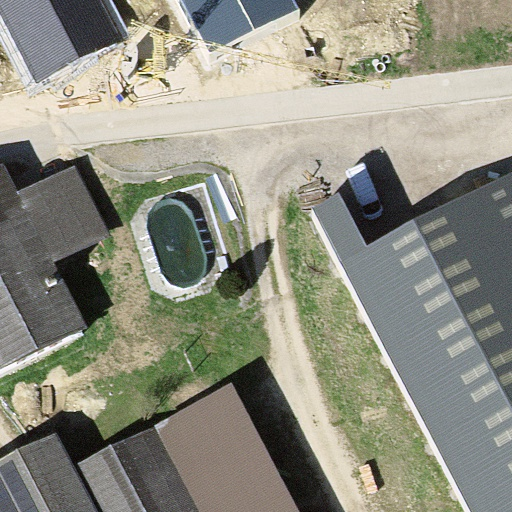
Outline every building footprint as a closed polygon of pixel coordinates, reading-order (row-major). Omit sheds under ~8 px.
[(97,0),(0,0),(0,14),(35,82),(118,38),(97,0)] [(292,0),(181,0),(208,52),(297,8),(292,0)] [(339,196),(309,212),(466,511),(511,511),(511,166),(364,244),(339,196)] [(0,199),(0,384),(78,341),(0,199)] [(297,511),(230,384),(72,466),(96,511),(297,511)] [(0,511),(96,511),(72,466),(58,439),(0,468),(0,511)]
